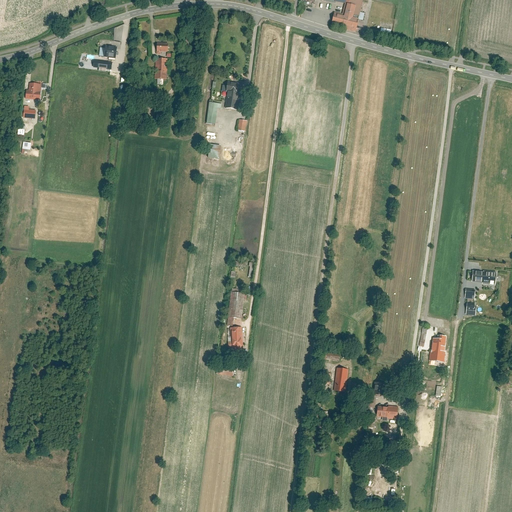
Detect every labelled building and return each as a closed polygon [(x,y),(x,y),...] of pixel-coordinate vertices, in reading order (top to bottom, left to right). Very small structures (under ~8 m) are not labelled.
[(333,12),(331,22),(356,27),(362,0),(360,0),(345,0),(342,14),(333,12)] [(157,44),(156,54),(168,54),(168,44),(157,44)] [(105,48),(103,59),(115,61),(117,50),(105,48)] [(155,62),(155,81),(166,81),(167,62),(155,62)] [(242,84),(228,82),(227,86),(226,92),(226,93),(227,93),(225,109),(237,110),(239,96),(240,96),(242,84)] [(32,100),(33,95),(40,95),(41,85),(29,85),(28,93),(25,93),(25,99),(32,100)] [(222,104),(209,103),(206,124),(215,125),(217,109),(221,109),(222,104)] [(29,108),(24,108),(23,120),(35,120),(36,112),(29,111),(29,108)] [(247,121),(239,120),(236,131),(244,132),(247,121)] [(221,146),(210,145),(208,158),(219,160),(221,146)] [(482,272),(472,272),(471,283),(481,284),(481,285),(494,286),(495,273),(482,272)] [(246,292),(247,285),(236,283),(235,290),(246,292)] [(474,290),(465,290),(464,299),(474,300),(474,290)] [(245,293),(231,291),(228,316),(242,318),(245,293)] [(474,304),(466,304),(465,312),(475,313),(475,307),(474,307),(474,304)] [(242,327),(231,327),(232,352),(243,351),(242,327)] [(428,328),(423,327),(419,346),(424,347),(428,328)] [(445,352),(444,352),(446,336),(438,335),(437,338),(432,338),(430,361),(444,363),(445,352)] [(216,375),(233,376),(234,368),(217,366),(216,375)] [(345,392),(349,369),(337,368),(333,390),(345,392)] [(386,385),(375,383),(373,396),(385,397),(386,385)] [(388,408),(378,407),(377,417),(387,418),(387,419),(397,420),(398,407),(389,406),(388,408)] [(372,457),(364,456),(363,474),(371,475),(372,457)]
